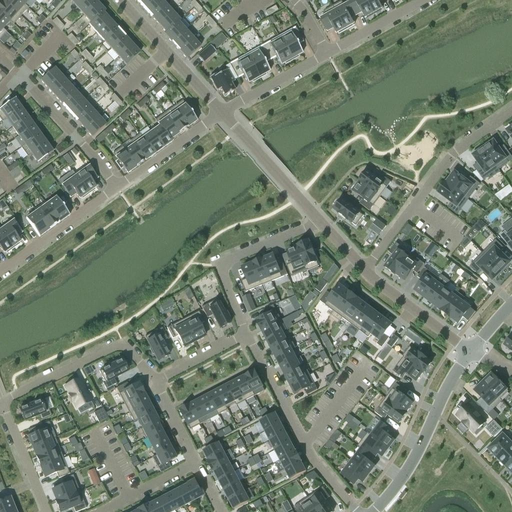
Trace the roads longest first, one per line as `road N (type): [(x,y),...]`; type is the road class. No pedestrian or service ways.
road 1 (residential): [(511,112),(452,154),(365,270)]
road 2 (residential): [(358,511),(309,457),(245,335)]
road 3 (residential): [(373,511),(412,462),(470,351)]
road 4 (residential): [(245,335),(217,266),(318,220)]
road 5 (residential): [(155,382),(118,346),(0,402)]
road 6 (residential): [(115,187),(0,59)]
road 7 (residential): [(222,112),(119,0)]
road 8 (residential): [(115,187),(0,271)]
road 9 (residential): [(365,270),(470,351)]
road 10 (residential): [(222,112),(115,187)]
